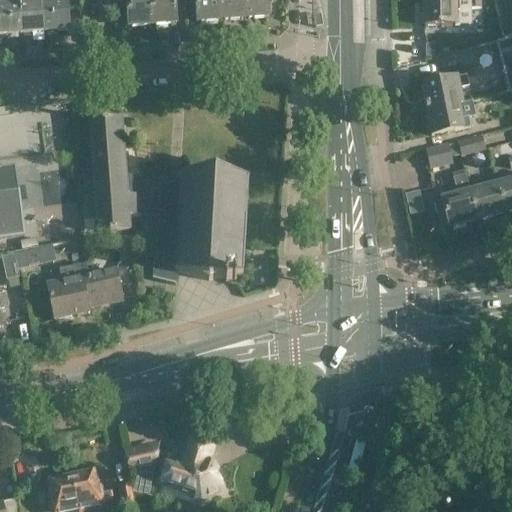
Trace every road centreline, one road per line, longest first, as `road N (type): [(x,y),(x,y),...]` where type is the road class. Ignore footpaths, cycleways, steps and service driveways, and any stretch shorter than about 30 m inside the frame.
road 1 (tertiary): [(336,312),(294,317),(54,394)]
road 2 (tertiary): [(54,394),(334,347)]
road 3 (residential): [(100,73),(305,59)]
road 4 (secondary): [(330,511),(356,443),(369,344)]
road 5 (secondary): [(334,347),(328,430),(303,511)]
road 6 (secondary): [(366,223),(345,61)]
road 7 (secondary): [(345,61),(339,224)]
road 8 (tertiary): [(369,344),(511,322)]
road 9 (tertiary): [(511,295),(368,308)]
road 10 (residential): [(305,59),(299,199)]
